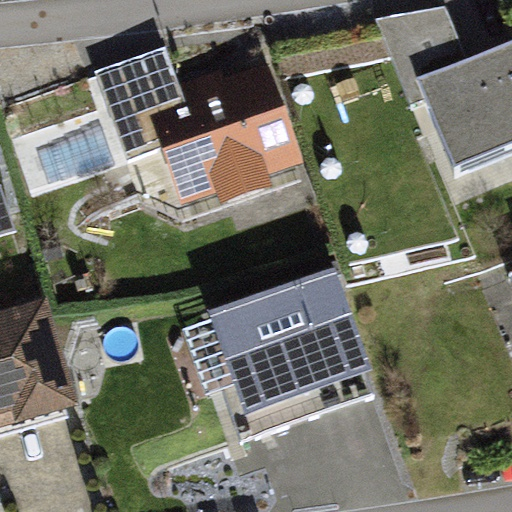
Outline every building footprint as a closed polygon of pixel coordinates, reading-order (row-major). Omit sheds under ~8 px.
[(446,23),(378,41),(407,118),(423,118),(442,188),(511,161),(511,60),(465,77),(446,23)] [(171,68),(99,87),(124,180),(155,171),(170,227),(296,193),(267,83),(181,106),(171,68)] [(0,232),(8,231),(0,196),(0,232)] [(332,294),(206,329),(236,436),(362,402),(332,294)] [(0,447),(70,429),(44,315),(0,328),(0,447)]
